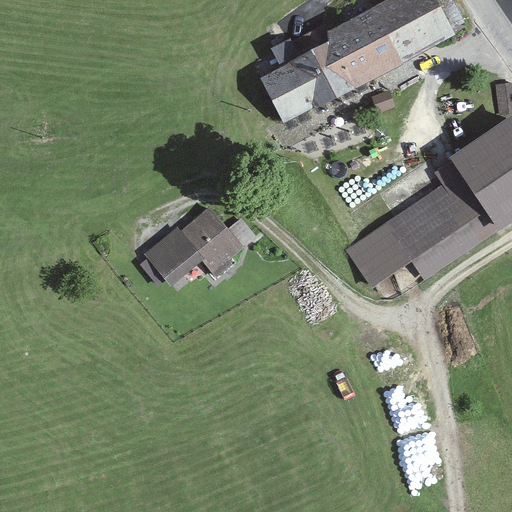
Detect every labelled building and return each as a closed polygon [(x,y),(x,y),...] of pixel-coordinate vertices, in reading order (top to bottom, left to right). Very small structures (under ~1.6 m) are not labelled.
[(351,83),(432,41),(460,26),(446,0),(393,0),(326,35),(327,38),(351,83)] [(259,80),(280,121),(351,83),(327,38),(326,39),(293,55),(286,42),(270,51),(279,69),(259,80)] [(511,112),(511,92),(511,84),(494,85),(497,114),(511,112)] [(425,277),(511,217),(511,124),(509,120),(452,158),(454,161),(435,174),(443,185),(389,222),(389,221),(346,249),(360,270),(401,242),(425,277)] [(238,247),(244,242),(234,230),(228,235),(207,209),(192,221),(151,255),(170,278),(197,257),(205,267),(212,276),(226,264),(223,260),(238,248),(238,247)]
